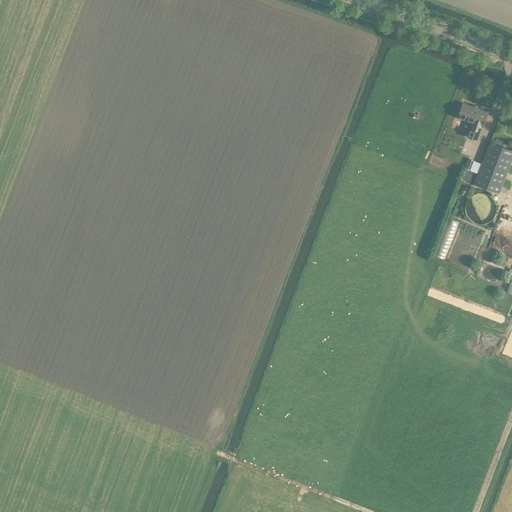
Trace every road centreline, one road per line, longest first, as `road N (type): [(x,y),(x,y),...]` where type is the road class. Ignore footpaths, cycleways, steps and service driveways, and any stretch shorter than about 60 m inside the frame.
road 1 (track): [(219,412),(210,446),(218,453),(365,511)]
road 2 (tertiary): [(511,56),(363,0)]
